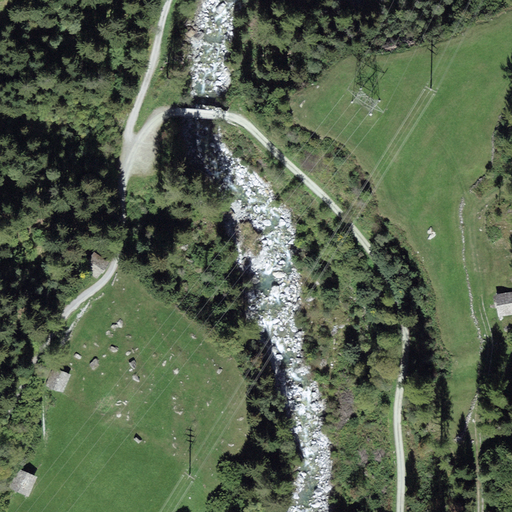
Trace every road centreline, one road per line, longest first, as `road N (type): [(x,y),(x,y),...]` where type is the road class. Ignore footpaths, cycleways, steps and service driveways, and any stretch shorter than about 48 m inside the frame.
road 1 (track): [(401,511),(406,333),(361,237),(269,144),(226,116),(158,115),(128,157)]
road 2 (track): [(511,168),(475,212),(491,338),(476,426),(479,511)]
road 3 (track): [(128,157),(116,263),(54,324),(0,429)]
road 4 (track): [(172,0),(130,126),(128,157)]
